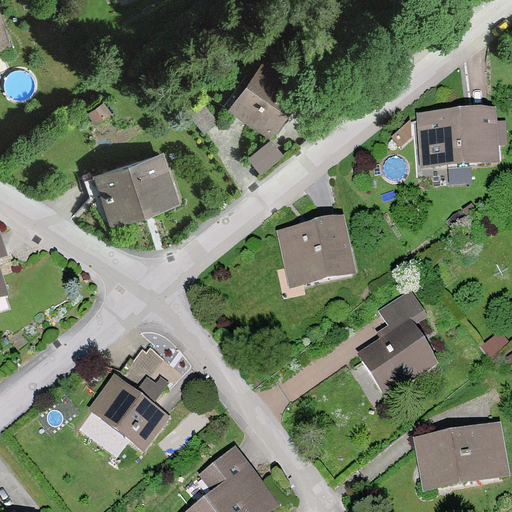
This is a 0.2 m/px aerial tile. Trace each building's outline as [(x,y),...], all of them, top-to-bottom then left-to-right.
[(0,10),(0,51),(12,48),(0,10)] [(261,66),(232,110),(274,138),(303,95),(261,66)] [(499,113),(418,117),(421,175),(502,171),(499,113)] [(253,153),(262,168),(286,153),(277,138),(253,153)] [(164,153),(94,175),(111,228),(181,206),(164,153)] [(343,218),(277,234),(291,293),(357,277),(343,218)] [(0,235),(0,304),(10,301),(0,272),(0,266),(9,263),(0,235)] [(380,345),(358,360),(387,403),(438,369),(410,326),(426,316),(412,295),(379,317),(388,332),(376,339),(380,345)] [(62,389),(145,459),(172,423),(155,408),(185,379),(152,353),(147,357),(144,354),(135,366),(132,363),(122,376),(92,365),(62,389)] [(511,470),(506,430),(414,444),(423,498),(511,484),(511,470)] [(213,499),(195,511),(281,511),(282,511),(237,452),(199,480),(213,499)]
